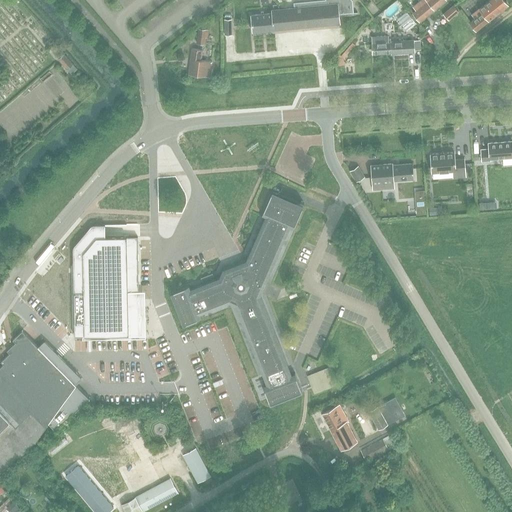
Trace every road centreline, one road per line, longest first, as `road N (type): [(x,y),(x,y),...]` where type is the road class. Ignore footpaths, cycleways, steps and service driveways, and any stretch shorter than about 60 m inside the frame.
road 1 (unclassified): [(481,410),(335,169),(325,113)]
road 2 (tertiary): [(0,310),(110,170),(161,130)]
road 3 (tertiary): [(325,113),(511,98)]
road 4 (tertiary): [(161,130),(325,113)]
road 5 (residential): [(178,511),(283,452),(312,464)]
road 6 (residential): [(161,130),(145,69),(93,0)]
